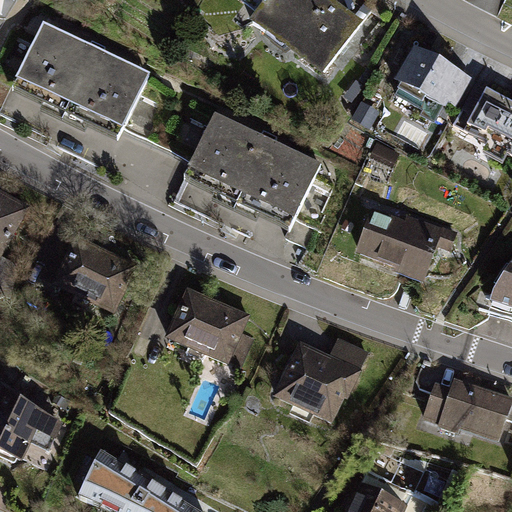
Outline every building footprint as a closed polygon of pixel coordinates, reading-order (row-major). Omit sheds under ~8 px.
[(243,0),(257,11),(252,17),(322,72),(362,21),(334,0),(243,0)] [(157,79),(51,23),(16,89),(122,145),(157,79)] [(414,47),(395,82),(401,85),(399,89),(400,89),(397,95),(425,111),(422,117),(434,123),(443,107),(446,109),(448,105),(455,109),(472,79),(439,61),(414,47)] [(511,104),(477,84),(454,126),(487,144),(481,154),(501,166),(508,154),(511,156),(511,104)] [(361,102),(352,119),(370,129),(379,112),(361,102)] [(323,172),(222,122),(190,185),(291,235),(323,172)] [(0,264),(28,211),(0,196),(0,264)] [(407,223),(373,211),(358,254),(394,267),(392,271),(425,282),(437,247),(450,251),(456,233),(409,217),(407,223)] [(134,271),(71,243),(49,293),(112,321),(134,271)] [(511,263),(496,288),(488,313),(511,321),(511,263)] [(248,315),(186,287),(164,336),(226,364),(248,315)] [(330,362),(301,348),(278,398),(295,407),(297,404),(314,412),(313,415),(332,424),(344,398),(347,399),(368,356),(339,343),(330,362)] [(452,393),(436,388),(425,421),(443,426),(444,422),(500,440),(511,403),(511,402),(455,384),(452,393)] [(0,453),(17,461),(25,443),(45,453),(56,427),(0,393),(0,453)] [(202,511),(99,452),(79,496),(110,511),(202,511)] [(380,493),(371,511),(421,511),(422,511),(380,493)]
